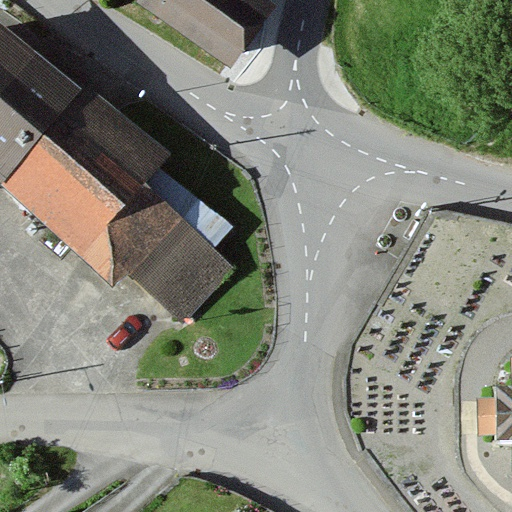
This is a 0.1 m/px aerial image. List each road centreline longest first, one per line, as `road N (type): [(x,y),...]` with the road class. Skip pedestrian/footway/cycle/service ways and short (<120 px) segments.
road 1 (residential): [(0,423),(303,433)]
road 2 (residential): [(302,155),(62,0)]
road 3 (residential): [(302,155),(310,228),(303,433)]
road 4 (residential): [(511,198),(302,155)]
road 5 (residential): [(302,155),(297,67),(307,0)]
